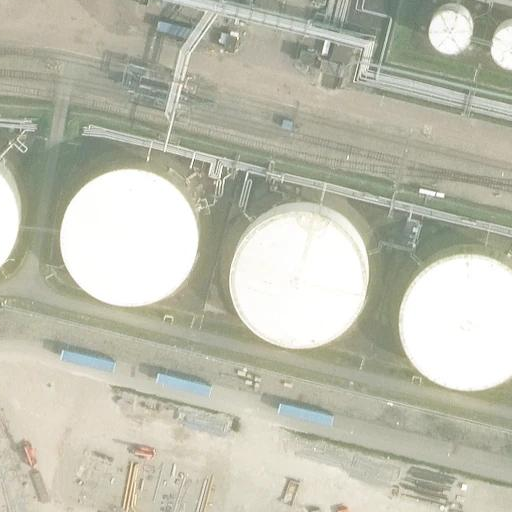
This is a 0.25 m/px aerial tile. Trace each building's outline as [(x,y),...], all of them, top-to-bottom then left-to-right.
[(468,31),(468,30),(468,26),(467,22),(465,18),(462,15),(456,11),(448,8),(440,10),(433,13),(430,16),(427,20),(426,24),(425,29),(426,37),(428,42),(431,45),(434,47),(437,50),(443,51),(446,52),(451,51),(456,50),(462,45),(467,38),(468,31)] [(511,25),(508,26),(504,27),(500,30),(498,33),(495,38),(493,41),(493,46),(493,50),(494,54),(496,58),(499,62),(504,66),(511,68),(511,25)] [(238,37),(227,34),(223,50),(234,52),(238,37)] [(331,58),(349,62),(354,43),(336,38),(331,58)] [(303,55),(300,66),(314,70),(317,58),(303,55)] [(344,77),(347,65),(321,59),(318,70),(344,77)] [(207,233),(207,232),(206,220),(203,210),(197,199),(189,189),(180,182),(170,177),(158,173),(148,172),(135,173),(124,177),(113,182),(105,189),(98,197),(92,207),(89,218),(87,231),(88,242),(91,252),(95,262),(102,272),(110,279),(121,286),(132,290),(145,291),(157,291),(168,287),(179,282),(188,275),(195,267),(202,255),(206,243),(207,233)] [(364,267),(364,265),(363,253),(360,243),(355,233),(348,224),(339,217),(329,211),(317,207),(307,206),(297,206),(286,209),(274,214),(264,222),(256,231),(250,242),(246,252),(245,263),(245,274),(248,284),(252,294),(259,304),(267,312),(273,316),(279,320),(289,323),(302,325),(314,325),(325,322),(336,316),(345,310),(352,302),(355,297),(359,290),(363,278),(364,267)] [(511,269),(504,263),(494,257),(482,254),(469,252),(459,254),(447,257),(437,263),(427,271),(419,281),(415,291),(412,301),(411,313),(412,324),(415,336),(421,346),(429,355),(438,362),(446,367),(457,370),(470,372),(484,371),(495,367),(506,361),(511,355),(511,269)]
